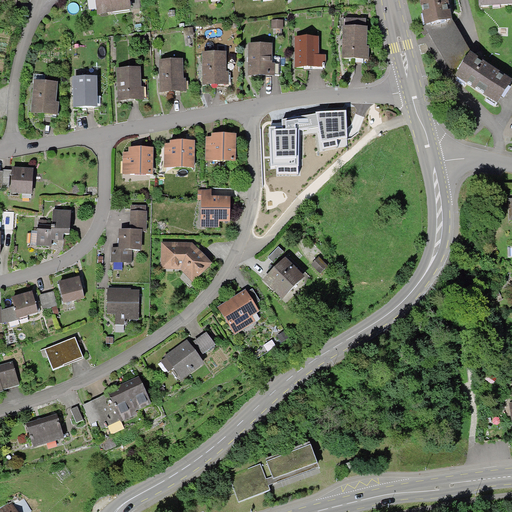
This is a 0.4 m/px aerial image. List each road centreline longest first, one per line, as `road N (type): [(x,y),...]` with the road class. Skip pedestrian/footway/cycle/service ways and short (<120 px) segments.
road 1 (tertiary): [(432,163),(439,235),(411,292),(115,511)]
road 2 (residential): [(249,107),(252,202),(236,252),(214,284),(129,355),(0,413)]
road 3 (residential): [(0,281),(54,264),(90,239),(102,209),(102,132)]
road 4 (primary): [(316,511),(511,476)]
road 5 (residential): [(412,89),(249,107)]
road 6 (residential): [(13,147),(13,97),(38,0)]
road 7 (residential): [(249,107),(102,132)]
